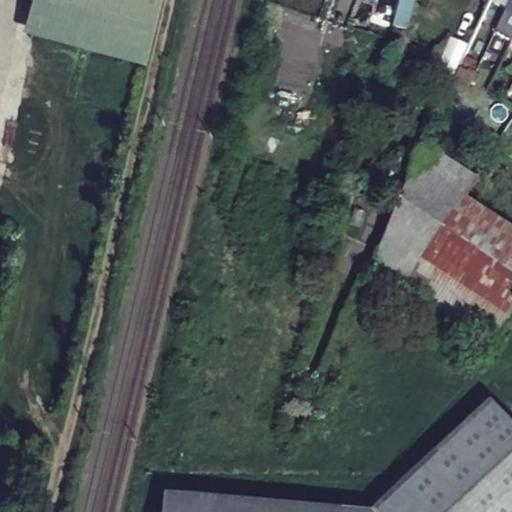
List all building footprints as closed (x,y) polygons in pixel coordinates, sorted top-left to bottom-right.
[(33,0),(32,8),(153,37),(161,0),(33,0)] [(401,0),(391,39),(407,45),(419,1),(417,0),(401,0)] [(145,69),(153,37),(32,8),(24,40),(145,69)] [(440,115),(460,71),(444,63),(425,107),(440,115)] [(511,229),(463,196),(401,290),(489,352),(511,320),(511,229)] [(511,511),(511,419),(494,400),(382,511),(511,511)] [(331,511),(173,494),(170,511),(331,511)]
